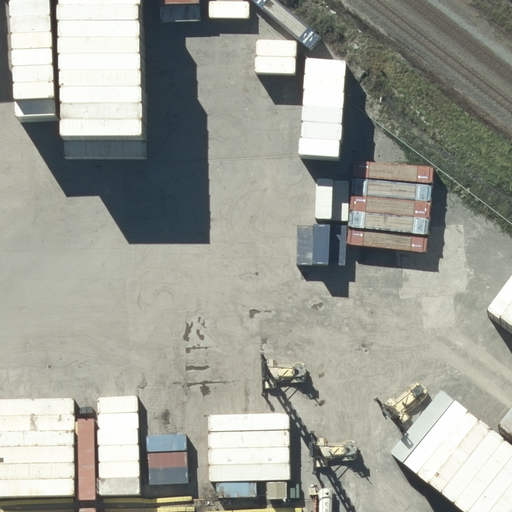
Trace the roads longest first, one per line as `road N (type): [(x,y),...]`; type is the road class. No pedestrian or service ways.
road 1 (unknown): [(0,290),(132,264),(186,266),(232,281),(295,319),(331,359),(390,511)]
road 2 (unknown): [(0,41),(181,91)]
